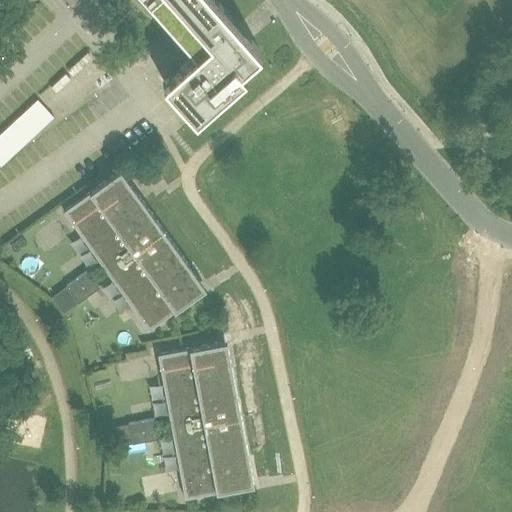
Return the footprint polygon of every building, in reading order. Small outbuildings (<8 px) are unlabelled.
[(251,39),(240,27),(237,23),(216,0),(150,0),(195,50),(162,79),(190,111),(195,116),(245,72),(240,67),(260,49),(251,39)] [(149,329),(203,290),(186,266),(189,264),(137,192),(134,194),(117,171),(63,210),(76,227),(81,223),(106,257),(100,261),(112,277),(118,273),(142,307),(136,311),(149,329)] [(66,285),(78,302),(99,287),(87,270),(66,285)] [(188,475),(181,476),(185,497),(251,485),(245,456),(249,456),(232,368),(229,369),(223,341),(158,353),(162,374),(169,373),(176,414),(170,415),(173,435),(180,434),(188,475)] [(128,423),(132,443),(158,438),(154,418),(128,423)]
